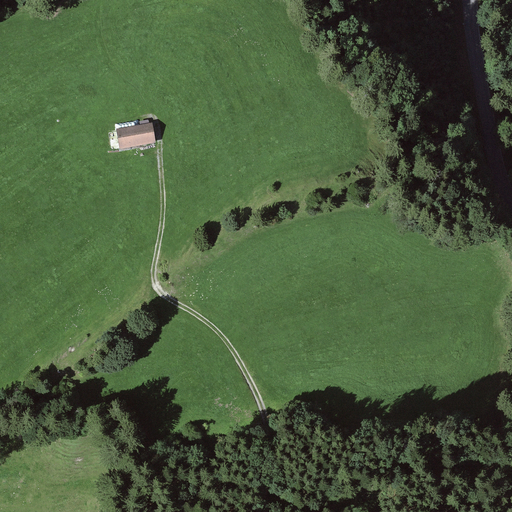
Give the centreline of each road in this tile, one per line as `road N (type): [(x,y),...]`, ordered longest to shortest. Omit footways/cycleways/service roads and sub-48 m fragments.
road 1 (track): [(101,0),(101,40),(155,119),(162,224),(153,274),(163,297),(229,343),(253,389),(267,440),(269,511)]
road 2 (tertiary): [(471,0),(492,148),(511,202)]
